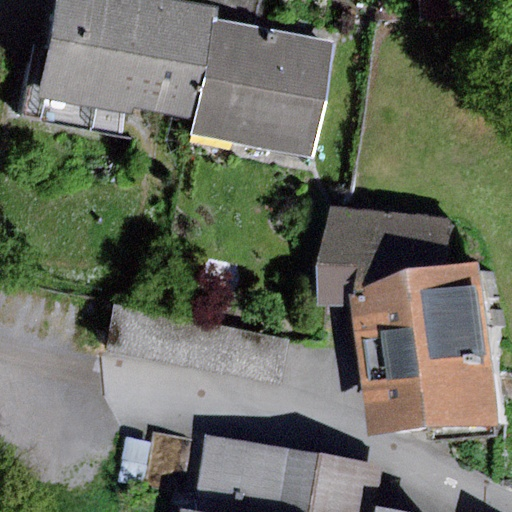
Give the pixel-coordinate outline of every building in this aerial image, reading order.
[(203,3),(189,0),(30,0),(11,90),(119,113),(121,101),(181,113),(200,13),(203,3)] [(325,37),(200,13),(181,113),(178,130),(303,154),(325,37)] [(412,269),(449,266),(454,222),(331,207),(317,265),(319,309),(353,307),(351,298),(412,269)] [(412,269),(351,298),(353,307),(371,437),(498,425),(479,264),(449,266),(412,269)] [(279,332),(102,301),(93,352),(270,383),(279,332)] [(309,511),(319,453),(200,433),(186,511),(309,511)] [(373,511),(381,466),(319,453),(309,511),(373,511)]
